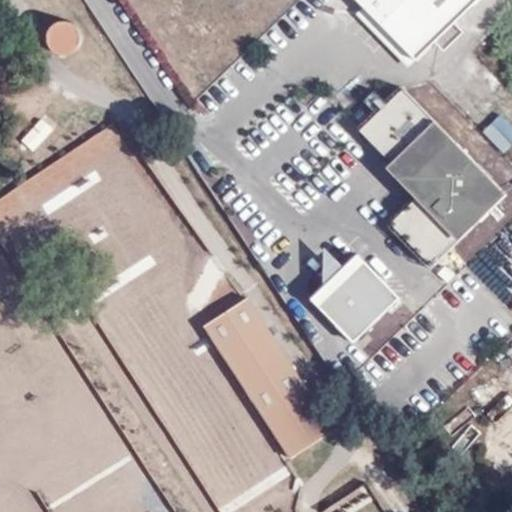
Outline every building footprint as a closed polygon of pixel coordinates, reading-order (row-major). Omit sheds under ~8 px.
[(358,0),(363,5),(413,57),(414,58),(414,59),(476,0),(358,0)] [(363,5),(355,12),(405,64),(413,57),(363,5)] [(46,32),(46,36),(46,38),(48,44),(53,50),(60,53),(66,53),(72,51),(78,46),(80,40),(81,36),(79,28),(76,23),(72,20),(68,18),(65,18),(58,19),(51,23),(47,28),(46,32)] [(423,193),(389,224),(431,267),(506,196),(403,89),(359,131),(406,179),(402,179),(422,180),(423,193)] [(41,119),(20,141),(31,152),(53,131),(41,119)] [(348,263),(323,287),(310,299),(352,343),(399,299),(357,255),(348,263)] [(348,263),(323,262),(323,287),(348,263)] [(247,297),(204,326),(292,457),(334,429),(247,297)]
